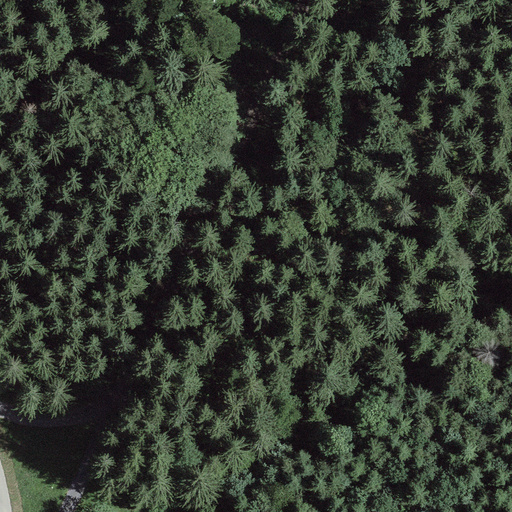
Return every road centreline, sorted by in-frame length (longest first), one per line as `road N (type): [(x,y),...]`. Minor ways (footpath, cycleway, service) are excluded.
road 1 (track): [(301,0),(68,511)]
road 2 (track): [(0,408),(32,423),(79,420),(119,395)]
